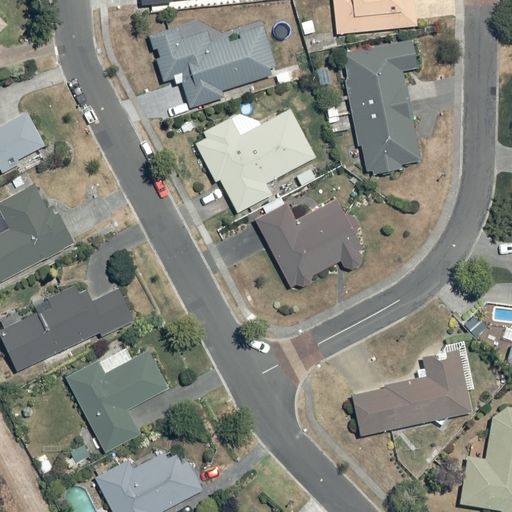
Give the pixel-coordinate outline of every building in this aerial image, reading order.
[(335,0),(339,35),(420,27),(416,0),(335,0)] [(0,33),(12,23),(0,11),(0,33)] [(209,22),(155,34),(166,82),(184,77),(191,109),(227,101),(224,88),(276,76),(264,28),(213,40),(209,22)] [(417,38),(348,51),(372,175),(406,168),(405,161),(423,158),(407,70),(423,67),(417,38)] [(261,122),(253,106),(207,130),(210,135),(200,141),(219,179),(224,177),(242,212),(276,196),(270,183),(319,159),(293,106),(261,122)] [(0,170),(47,144),(29,113),(0,129),(0,170)] [(348,179),(333,170),(326,184),(340,192),(348,179)] [(0,228),(1,230),(0,230),(0,283),(77,234),(62,211),(58,214),(39,185),(0,210),(0,228)] [(301,219),(293,204),(259,221),(294,289),(343,264),(347,271),(371,259),(341,199),(301,219)] [(43,314),(6,330),(24,369),(144,315),(132,287),(97,302),(87,282),(38,304),(43,314)] [(154,352),(136,360),(129,346),(102,360),(72,375),(111,454),(149,436),(135,409),(173,390),(154,352)] [(431,381),(355,396),(363,436),(472,415),(460,352),(427,358),(431,381)] [(488,453),(471,451),(464,504),(505,509),(504,511),(511,511),(511,408),(494,407),(488,453)] [(182,443),(136,467),(133,460),(100,478),(118,511),(192,511),(213,501),(182,443)]
